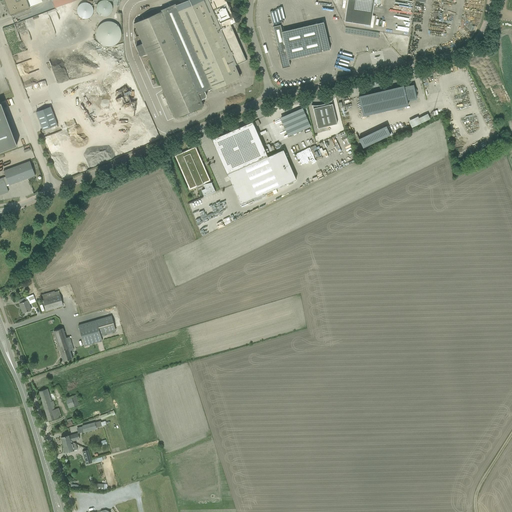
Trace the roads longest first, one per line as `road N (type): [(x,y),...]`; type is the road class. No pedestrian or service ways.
road 1 (tertiary): [(271,96),(457,52),(479,35),(491,0)]
road 2 (tertiary): [(53,191),(271,96)]
road 3 (unclassified): [(53,191),(0,42)]
road 4 (secondary): [(58,511),(11,365)]
